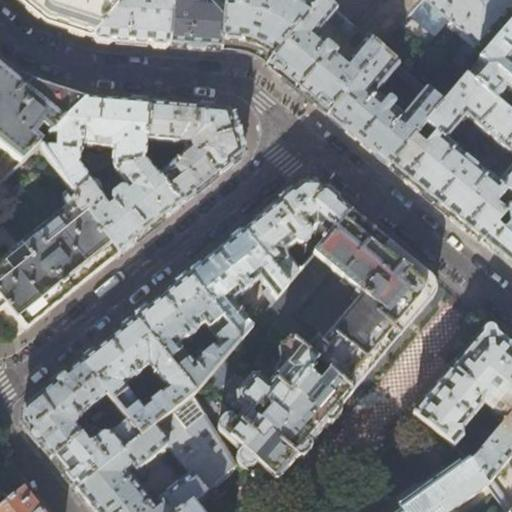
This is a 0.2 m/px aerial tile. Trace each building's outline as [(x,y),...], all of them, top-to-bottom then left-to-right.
[(15,0),(46,24),(92,39),(118,9),(109,0),(108,0),(15,0)] [(125,0),(125,2),(118,9),(92,39),(137,45),(169,47),(173,0),(125,0)] [(173,0),(169,47),(195,49),(221,51),(225,6),(211,5),(208,9),(203,9),(203,3),(193,2),(192,0),(173,0)] [(225,0),(225,6),(221,51),(232,52),(240,53),(244,54),(251,57),(256,59),(261,62),(267,66),(309,14),(304,10),(294,3),(289,0),(225,0)] [(344,61),(335,53),(335,51),(327,44),(325,45),(316,36),(337,14),(337,13),(321,0),(319,0),(309,14),(267,66),(297,91),(328,117),(381,51),(377,47),(365,38),(344,61)] [(377,0),(353,27),(359,33),(365,38),(377,47),(420,0),(377,0)] [(511,0),(420,0),(459,33),(455,38),(471,51),(475,47),(477,49),(511,8),(511,0)] [(511,19),(479,60),(487,68),(473,83),(494,101),(505,89),(511,94),(511,19)] [(353,27),(346,21),(341,28),(353,40),(359,33),(353,27)] [(414,138),(425,124),(442,104),(381,51),(328,117),(358,142),(366,148),(389,168),(414,138)] [(0,64),(0,150),(7,157),(0,164),(0,185),(48,138),(87,101),(49,89),(16,78),(0,64)] [(425,124),(433,132),(422,144),(414,138),(389,168),(439,209),(481,243),(495,226),(506,214),(496,205),(504,197),(511,203),(511,115),(494,101),(473,83),(465,76),(442,104),(425,124)] [(114,103),(87,101),(48,138),(58,140),(57,153),(43,152),(74,196),(90,184),(91,183),(80,168),(82,148),(114,151),(112,167),(115,170),(146,163),(147,143),(149,106),(114,103)] [(190,109),(149,106),(147,143),(191,146),(193,151),(159,178),(180,206),(210,181),(242,156),(228,112),(190,109)] [(146,163),(115,170),(131,191),(127,193),(125,191),(121,191),(113,198),(112,203),(113,205),(109,208),(100,197),(101,192),(97,186),(90,184),(74,196),(76,199),(88,215),(112,249),(118,256),(150,230),(180,206),(159,178),(146,163)] [(282,201),(242,233),(286,288),(298,274),(284,263),(278,255),(290,246),(291,248),(296,249),(305,242),(306,237),(305,235),(313,229),(327,241),(350,213),(333,200),(316,185),(301,185),(282,201)] [(28,193),(39,206),(46,200),(35,187),(28,193)] [(0,285),(88,215),(76,199),(71,203),(75,208),(0,268),(0,285)] [(511,207),(508,212),(509,228),(506,232),(502,232),(495,226),(481,243),(511,269),(511,207)] [(350,213),(327,241),(298,274),(286,288),(261,318),(287,340),(351,394),(392,346),(432,299),(433,295),(433,286),(432,284),(429,279),(390,247),(350,213)] [(63,288),(112,249),(88,215),(0,285),(0,301),(19,324),(63,288)] [(222,249),(187,277),(240,343),(252,328),(244,317),(246,316),(239,307),(237,308),(232,303),(241,295),(242,297),(248,292),(255,299),(246,307),(258,322),(261,318),(286,288),(242,233),(222,249)] [(193,397),(240,343),(187,277),(166,294),(133,321),(193,397)] [(193,397),(133,321),(107,342),(80,364),(116,408),(141,438),(193,397)] [(504,425),(511,415),(511,347),(493,332),(483,333),(448,372),(410,415),(464,459),(467,461),(470,466),(476,458),(458,444),(460,442),(459,435),(483,408),(504,425)] [(250,470),(252,468),(255,465),(255,464),(271,479),(273,480),(275,480),(277,480),(280,479),(312,441),(351,394),(287,340),(277,352),(276,353),(278,362),(279,361),(285,367),(283,367),(281,367),(280,367),(278,369),(277,370),(275,373),(275,378),(267,386),(258,378),(251,379),(236,397),(236,403),(246,412),(238,422),(236,421),(232,420),(228,420),(226,421),(223,423),(220,426),(218,430),(218,434),(218,437),(237,468),(238,469),(241,470),(245,471),(246,471),(250,470)] [(111,412),(116,408),(80,364),(53,386),(23,410),(22,425),(34,440),(50,461),(81,437),(74,428),(75,427),(75,426),(76,424),(76,422),(76,421),(103,399),(108,405),(106,407),(111,412)] [(182,511),(192,505),(237,468),(218,437),(193,397),(141,438),(75,491),(92,511),(182,511)] [(141,438),(116,408),(111,412),(121,426),(109,436),(106,436),(105,436),(104,436),(102,436),(101,437),(100,438),(91,444),(87,443),(81,437),(50,461),(64,477),(75,491),(141,438)] [(511,511),(511,415),(504,425),(476,458),(470,466),(486,488),(503,511),(511,511)] [(452,511),(486,488),(470,466),(467,461),(458,467),(456,465),(421,489),(422,490),(397,509),(398,511),(397,511),(452,511)] [(0,509),(0,511),(40,511),(23,490),(0,509)]
